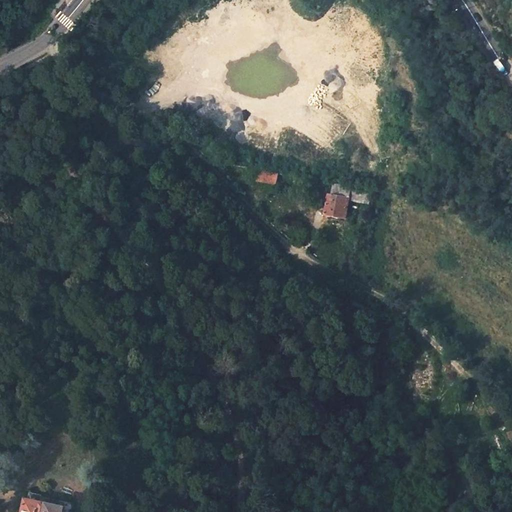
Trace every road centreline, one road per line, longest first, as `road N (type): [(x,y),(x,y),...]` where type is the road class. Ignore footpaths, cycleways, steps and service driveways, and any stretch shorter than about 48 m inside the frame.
road 1 (track): [(458,368),(399,308),(292,248),(176,135),(92,92),(42,46)]
road 2 (track): [(0,78),(29,132),(134,247),(191,338),(239,454),(238,511)]
